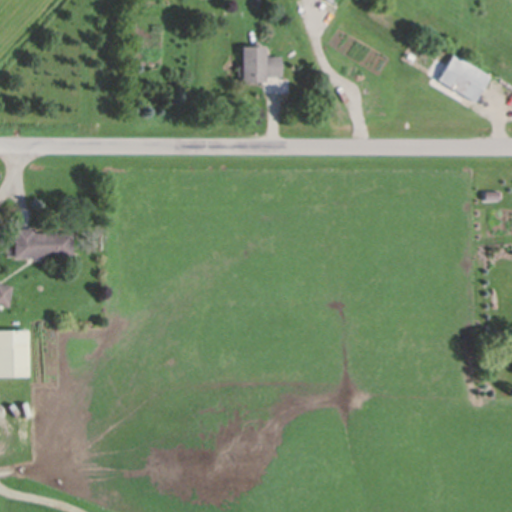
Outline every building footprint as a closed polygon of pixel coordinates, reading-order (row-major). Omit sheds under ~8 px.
[(241,77),(241,41),(264,41),(264,53),(280,52),(280,73),(265,73),(265,77),(241,77)] [(452,50),(489,72),(474,99),(436,77),(452,50)] [(72,252),(13,253),(13,224),(33,224),(33,228),(72,228),(72,252)] [(0,301),(0,280),(12,282),(8,303),(0,301)] [(0,325),(26,325),(27,372),(0,372),(0,325)]
